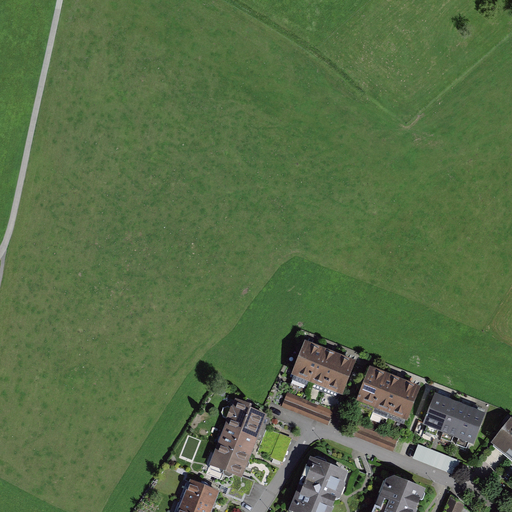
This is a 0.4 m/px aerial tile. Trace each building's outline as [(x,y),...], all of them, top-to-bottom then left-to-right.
[(294,375),(310,381),(322,352),(306,346),(294,375)] [(310,381),(326,388),(338,358),(322,352),(310,381)] [(326,388),(341,394),(353,365),(338,358),(326,388)] [(359,401),(375,407),(386,377),(371,371),(359,401)] [(375,407),(390,413),(401,383),(386,377),(375,407)] [(390,413),(405,418),(417,389),(401,383),(390,413)] [(452,403),(436,397),(425,426),(441,432),(452,403)] [(233,403),(225,424),(258,436),(266,415),(233,403)] [(468,409),(452,403),(441,432),(457,437),(468,409)] [(483,414),(468,409),(457,437),(473,443),(483,414)] [(511,425),(509,423),(493,444),(511,458),(511,425)] [(225,424),(217,444),(250,457),(258,436),(225,424)] [(357,441),(394,453),(397,445),(360,432),(357,441)] [(217,444),(209,465),(242,477),(250,457),(217,444)] [(316,455),(294,510),(299,511),(333,511),(340,496),(351,469),(316,455)] [(418,511),(428,485),(395,473),(379,511),(418,511)] [(211,511),(218,493),(192,482),(185,500),(211,511)] [(210,511),(211,511),(185,500),(179,511),(210,511)]
